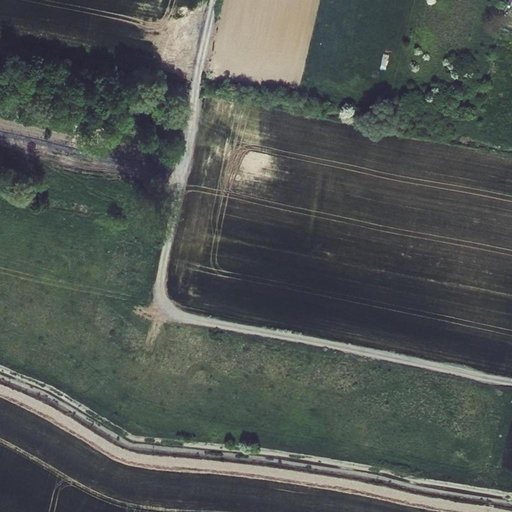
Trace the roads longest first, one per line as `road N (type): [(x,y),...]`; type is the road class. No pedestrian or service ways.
road 1 (track): [(511,382),(181,317),(162,303),(159,281),(216,0)]
road 2 (track): [(0,391),(119,449),(511,511)]
